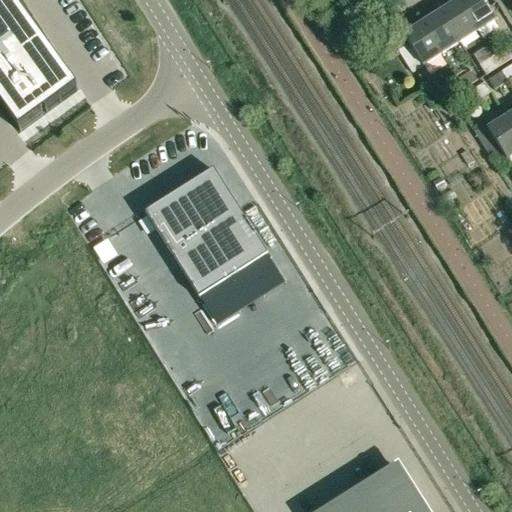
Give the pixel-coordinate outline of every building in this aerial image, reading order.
[(77,85),(16,0),(0,0),(0,98),(20,126),(77,85)] [(462,0),(458,3),(477,32),(496,20),(482,0),(462,0)] [(440,14),(459,43),(477,32),(458,3),(440,14)] [(422,26),(441,55),(459,43),(440,14),(422,26)] [(441,55),(422,26),(404,37),(408,45),(397,52),(411,74),(441,55)] [(511,55),(508,49),(494,58),(500,67),(511,59),(511,55)] [(500,67),(494,58),(480,66),(487,76),(500,67)] [(511,66),(502,73),(508,82),(511,79),(511,66)] [(472,72),(458,81),(464,90),(478,81),(472,72)] [(495,91),(508,82),(502,73),(489,81),(495,91)] [(451,98),(464,90),(458,81),(445,89),(451,98)] [(491,94),(485,84),(471,93),(477,102),(491,94)] [(488,131),(485,127),(474,134),(489,158),(500,152),(506,161),(511,157),(511,129),(506,119),(488,131)] [(215,170),(145,214),(199,299),(268,256),(215,170)] [(429,511),(410,481),(406,483),(395,467),(323,511),(429,511)]
